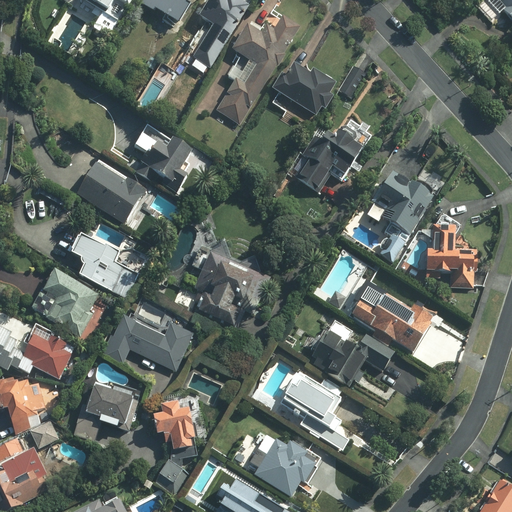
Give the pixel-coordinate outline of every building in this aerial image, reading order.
[(156,15),(158,12),(180,24),(185,16),(189,18),(194,8),(190,6),(193,0),(89,0),(89,1),(112,14),(118,2),(132,10),(137,0),(141,0),(141,2),(147,6),(146,9),(156,15)] [(239,0),(214,0),(202,20),(215,28),(208,40),(202,37),(194,49),(199,52),(194,60),(213,71),(251,7),(239,0)] [(511,0),(494,0),(480,14),(495,30),(504,22),(511,30),(511,0)] [(288,56),(286,55),(301,30),(278,16),(267,34),(251,24),(233,53),(249,63),(218,113),(241,127),(278,68),(280,69),(288,56)] [(335,99),(332,96),(338,86),(316,72),(313,77),(296,66),(289,77),(285,75),(274,92),(318,119),(323,109),(327,112),(335,99)] [(362,72),(355,68),(342,87),(349,92),(362,72)] [(155,148),(137,175),(146,181),(152,172),(166,182),(183,192),(191,179),(185,175),(191,166),(181,160),(187,150),(148,124),(139,138),(155,148)] [(366,151),(354,143),(356,140),(348,135),(346,137),(340,133),(336,140),(331,137),(323,148),(317,143),(307,158),(310,161),(298,179),(311,188),(313,185),(321,191),(332,176),(344,184),(366,151)] [(110,148),(95,137),(89,147),(103,157),(110,148)] [(127,184),(99,167),(80,197),(128,228),(149,194),(129,181),(127,184)] [(435,202),(394,176),(367,219),(386,231),(385,232),(390,236),(378,255),(395,266),(435,202)] [(435,255),(427,255),(426,280),(444,281),(444,278),(454,278),(454,291),(474,291),(475,276),(479,276),(480,254),(457,253),(457,237),(452,237),(452,229),(444,229),(443,239),(436,238),(435,255)] [(122,257),(82,235),(71,257),(86,265),(80,276),(127,301),(140,278),(117,265),(122,257)] [(273,282),(211,257),(197,292),(204,295),(197,313),(238,329),(244,316),(258,321),(273,282)] [(101,295),(58,272),(45,297),(56,303),(47,322),(84,341),(97,317),(91,313),(101,295)] [(346,299),(337,293),(327,309),(336,315),(346,299)] [(415,354),(435,318),(412,305),(409,311),(385,297),(378,309),(365,302),(355,320),(376,332),(373,338),(390,347),(393,342),(415,354)] [(164,338),(126,317),(105,356),(125,367),(133,351),(176,375),(197,336),(172,323),(164,338)] [(397,354),(366,337),(359,349),(347,342),(352,333),(335,324),(312,367),(351,389),(365,364),(385,375),(397,354)] [(15,336),(0,328),(0,369),(11,375),(14,368),(32,377),(36,370),(61,382),(78,349),(37,329),(33,337),(28,335),(24,343),(31,347),(26,357),(16,352),(19,345),(12,341),(15,336)] [(321,389),(298,375),(280,406),(306,421),(302,428),(343,452),(350,440),(337,433),(343,423),(333,417),(342,400),(339,398),(343,392),(325,382),(321,389)] [(28,390),(26,380),(0,386),(0,413),(10,411),(16,435),(32,430),(28,415),(48,410),(42,386),(28,390)] [(103,422),(128,430),(136,404),(142,406),(148,388),(128,382),(123,396),(97,388),(91,407),(85,405),(74,438),(96,445),(103,422)] [(198,439),(192,410),(181,412),(180,404),(163,407),(164,415),(153,417),(157,436),(164,435),(166,444),(173,443),(171,464),(157,486),(176,498),(190,476),(182,471),(185,459),(196,457),(193,440),(198,439)] [(51,423),(31,433),(40,451),(60,441),(51,423)] [(289,449),(267,436),(250,464),(260,469),(256,476),(292,498),(300,484),(305,487),(318,464),(309,458),(311,454),(293,443),(289,449)] [(38,479),(32,467),(10,479),(8,474),(0,478),(0,511),(18,511),(24,509),(20,501),(48,487),(43,477),(38,479)] [(511,511),(511,486),(503,480),(482,511),(511,511)] [(284,511),(237,482),(233,489),(226,485),(217,500),(224,505),(219,511),(284,511)] [(126,511),(121,500),(104,508),(101,502),(80,511),(126,511)]
